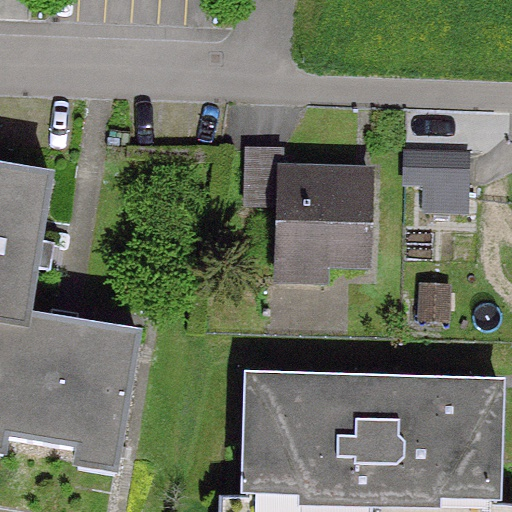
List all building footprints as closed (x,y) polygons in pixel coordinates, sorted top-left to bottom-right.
[(462,164),(462,156),(402,156),(401,186),(422,187),(421,213),(461,215),(462,191),(462,164)] [(44,327),(23,324),(31,272),(36,246),(36,241),(46,183),(0,175),(0,440),(114,460),(133,342),(44,327)] [(276,177),(274,266),(321,267),(363,268),(365,194),(340,194),(340,179),(276,177)] [(442,297),(417,296),(417,320),(442,321),(442,297)] [(492,511),(496,391),(374,387),(354,387),(246,383),(241,511),(492,511)]
